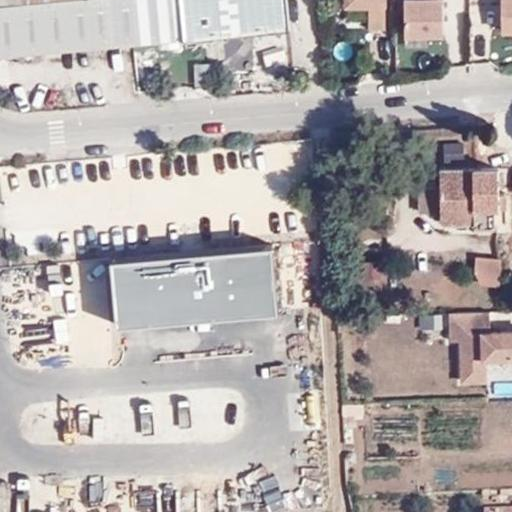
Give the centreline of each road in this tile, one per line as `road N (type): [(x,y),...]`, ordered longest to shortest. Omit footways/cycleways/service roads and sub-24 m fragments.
road 1 (residential): [(511,90),(0,134)]
road 2 (unknown): [(322,231),(315,102)]
